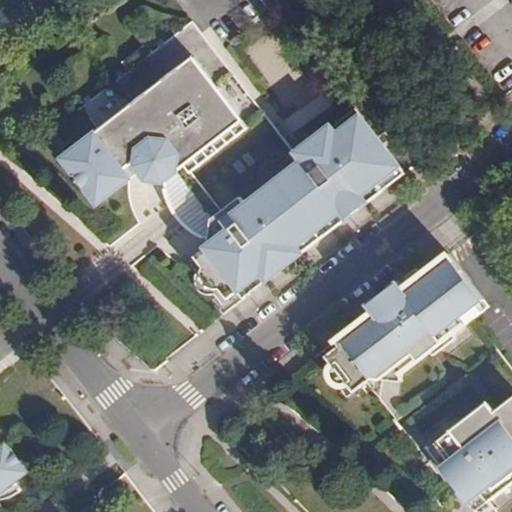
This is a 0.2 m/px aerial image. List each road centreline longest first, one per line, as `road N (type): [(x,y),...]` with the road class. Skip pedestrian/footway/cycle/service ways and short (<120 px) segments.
road 1 (residential): [(142,435),(511,143)]
road 2 (residential): [(142,435),(0,252)]
